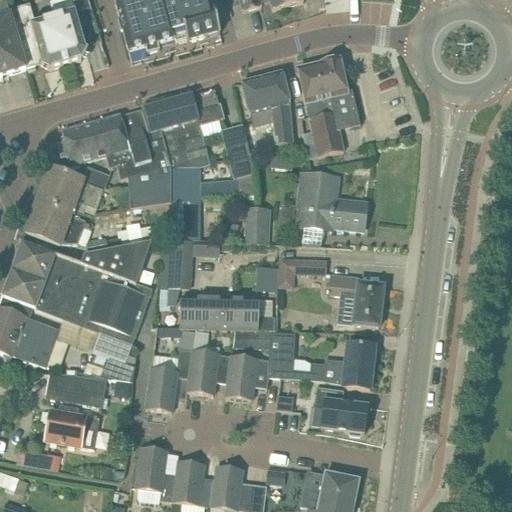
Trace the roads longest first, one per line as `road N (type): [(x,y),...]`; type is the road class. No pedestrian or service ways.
road 1 (tertiary): [(458,93),(402,472)]
road 2 (tertiary): [(127,92),(331,34),(422,45)]
road 3 (residential): [(267,446),(250,426),(186,421),(175,431),(181,444),(257,453)]
road 4 (residential): [(402,472),(267,446)]
